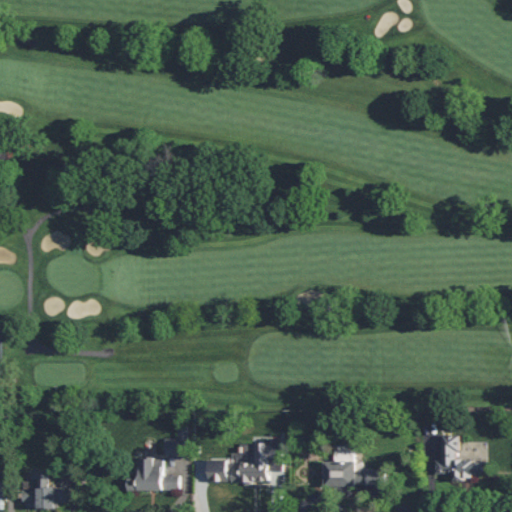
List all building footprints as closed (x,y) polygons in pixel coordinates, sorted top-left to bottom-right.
[(166,454),(188,454),(188,425),(179,425),(179,437),(166,437),(166,454)] [(440,475),(489,476),(489,459),(459,459),(460,434),(441,434),(440,475)] [(208,458),(207,479),(268,480),(268,470),(280,469),(280,437),(257,438),(257,458),(208,458)] [(326,460),(326,486),(384,486),(384,467),(359,467),(360,444),(336,444),(336,460),(326,460)] [(182,489),(182,474),(166,474),(165,457),(131,457),(131,490),(182,489)] [(61,507),(61,502),(72,502),(72,486),(52,486),(52,473),(41,473),(41,480),(25,480),(25,507),(61,507)]
